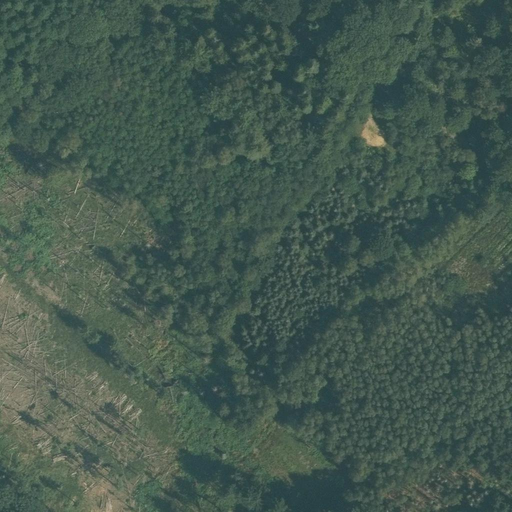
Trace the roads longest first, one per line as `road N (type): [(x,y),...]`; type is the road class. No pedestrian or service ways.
road 1 (residential): [(511,175),(258,0)]
road 2 (track): [(0,128),(132,0)]
